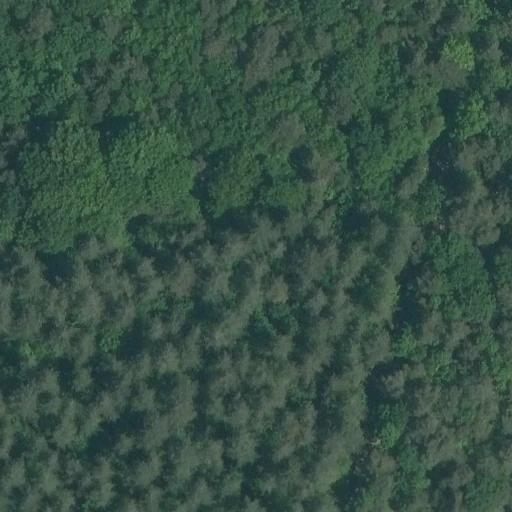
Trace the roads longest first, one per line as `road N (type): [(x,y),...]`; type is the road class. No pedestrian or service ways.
road 1 (track): [(346,511),(426,237)]
road 2 (track): [(458,126),(496,0)]
